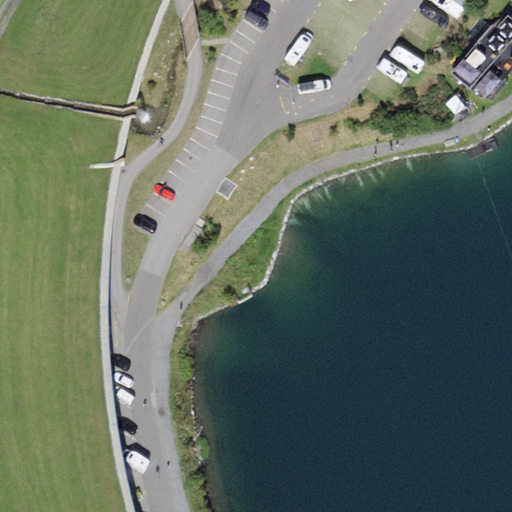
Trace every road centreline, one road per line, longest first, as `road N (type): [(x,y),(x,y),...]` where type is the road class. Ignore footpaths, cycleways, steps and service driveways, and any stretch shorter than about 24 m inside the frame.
road 1 (primary): [(91,511),(64,400),(61,286),(76,142),(123,0)]
road 2 (track): [(511,93),(443,130),(313,171),(142,353)]
